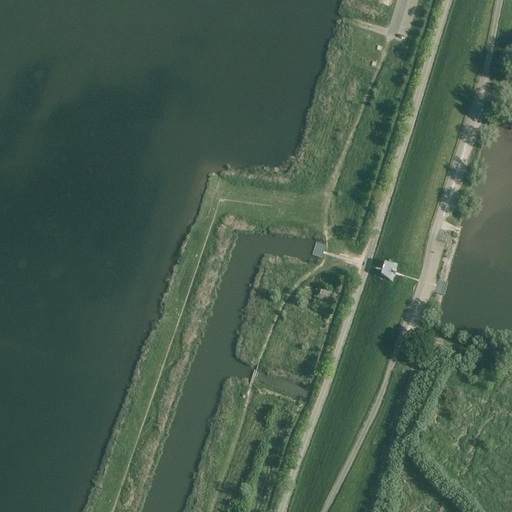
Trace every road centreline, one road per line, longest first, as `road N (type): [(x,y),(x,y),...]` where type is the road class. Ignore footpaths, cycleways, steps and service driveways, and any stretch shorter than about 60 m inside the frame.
road 1 (unclassified): [(324,511),(381,395),(420,281),(499,0)]
road 2 (unclassified): [(282,511),(447,0)]
